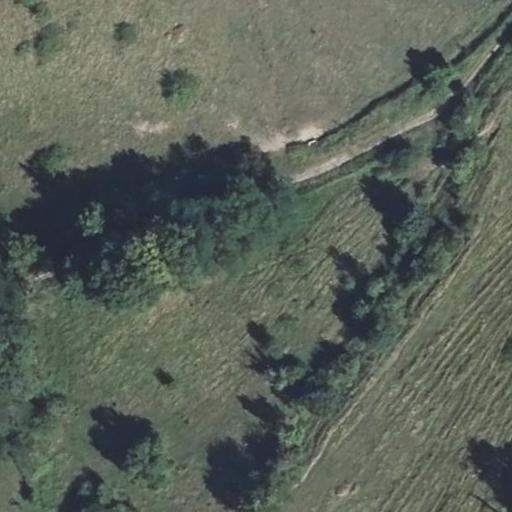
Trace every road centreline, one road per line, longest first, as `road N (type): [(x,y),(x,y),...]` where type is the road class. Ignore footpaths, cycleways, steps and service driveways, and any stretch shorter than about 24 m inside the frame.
road 1 (track): [(0,292),(343,156),(439,109),(511,33)]
road 2 (track): [(439,109),(436,163),(239,511)]
